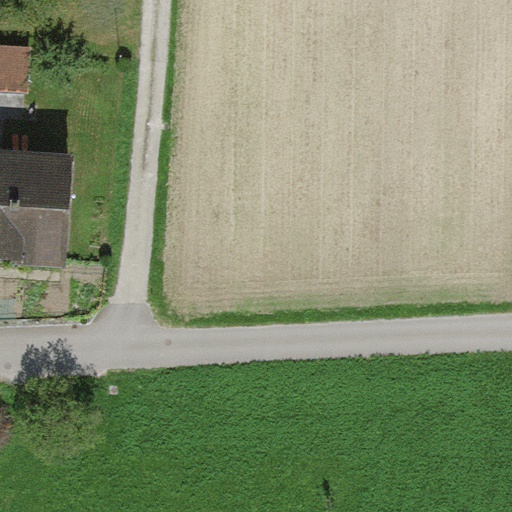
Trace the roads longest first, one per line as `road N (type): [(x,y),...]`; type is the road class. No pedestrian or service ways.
road 1 (unclassified): [(0,355),(511,338)]
road 2 (track): [(162,0),(132,348)]
